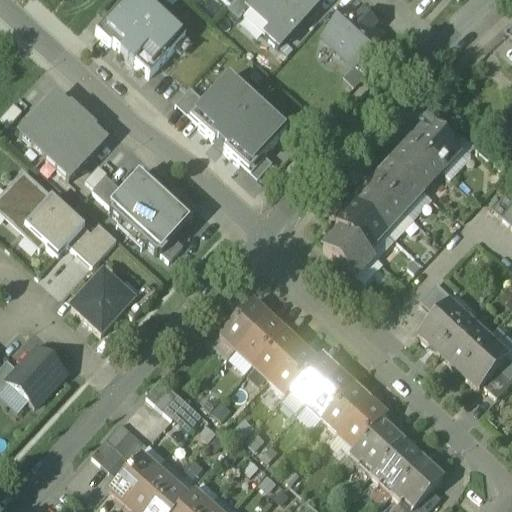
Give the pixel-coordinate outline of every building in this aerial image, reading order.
[(172,57),(183,45),(183,44),(134,0),(128,0),(94,38),(109,52),(111,50),(119,58),(117,60),(130,72),(132,70),(147,83),(172,57)] [(216,0),(229,11),(239,0),(216,0)] [(258,0),(239,0),(229,11),(226,15),(237,25),(241,21),(240,20),(244,16),(258,0)] [(258,0),(244,16),(267,37),(263,42),(277,54),(314,13),(301,1),(300,2),(297,0),(258,0)] [(353,72),(368,56),(381,42),(370,33),(373,30),(361,19),(358,22),(348,12),(321,42),(353,72)] [(183,45),(172,57),(179,63),(190,51),(183,45)] [(343,84),(352,93),(377,65),(368,56),(353,72),(343,84)] [(211,118),(197,133),(212,147),(215,144),(224,153),(222,156),(238,171),(252,156),(260,164),(262,162),(285,137),(226,83),(203,108),(202,109),(211,118)] [(173,112),(188,125),(202,109),(203,108),(188,95),(173,112)] [(42,165),(80,124),(68,113),(66,115),(53,103),(17,142),(42,165)] [(211,118),(202,109),(188,125),(197,133),(211,118)] [(12,110),(0,122),(0,125),(7,132),(20,118),(12,110)] [(427,129),(445,145),(453,136),(435,120),(427,129)] [(92,135),(80,124),(42,165),(67,188),(103,148),(90,136),(92,135)] [(427,129),(408,149),(439,177),(458,157),(445,145),(427,129)] [(473,153),(453,136),(445,145),(458,157),(439,177),(449,186),(469,165),(468,158),(473,153)] [(511,144),(502,155),(511,163),(511,144)] [(408,149),(390,169),(421,197),(439,177),(408,149)] [(252,156),(238,171),(247,179),(260,164),(252,156)] [(260,164),(247,179),(256,187),(271,170),(262,162),(260,164)] [(390,169),(371,189),(402,217),(421,197),(390,169)] [(92,196),(105,182),(97,174),(83,188),(92,196)] [(120,228),(144,250),(143,250),(144,250),(155,261),(157,259),(159,261),(173,246),(191,226),(139,178),(121,198),(107,213),(107,214),(110,216),(108,217),(119,228),(120,228)] [(9,220),(23,233),(49,204),(21,179),(3,199),(17,211),(9,220)] [(90,198),(107,213),(121,198),(105,182),(92,196),(90,198)] [(371,189),(353,209),(384,237),(402,217),(371,189)] [(431,207),(421,197),(402,217),(412,227),(431,207)] [(500,224),(511,210),(511,202),(507,198),(491,216),(500,224)] [(0,222),(38,258),(43,252),(23,233),(9,220),(17,211),(3,199),(0,201),(0,222)] [(83,235),(49,204),(23,233),(43,252),(56,264),(66,252),(83,235)] [(334,229),(340,234),(365,257),(384,237),(353,209),(334,229)] [(509,232),(511,228),(511,210),(500,224),(509,232)] [(412,227),(402,217),(384,237),(394,246),(412,227)] [(140,255),(144,250),(143,250),(144,250),(120,228),(119,228),(115,232),(140,255)] [(89,241),(83,235),(66,252),(91,275),(115,248),(97,232),(89,241)] [(371,262),(365,257),(340,234),(321,254),(338,270),(352,283),(353,282),(371,262)] [(394,246),(384,237),(365,257),(371,262),(375,266),(394,246)] [(173,246),(159,261),(167,268),(181,253),(173,246)] [(375,266),(371,262),(353,282),(363,292),(381,272),(375,266)] [(347,295),(354,301),(363,292),(353,282),(352,283),(338,270),(330,279),(347,295)] [(99,342),(122,318),(131,308),(129,307),(137,299),(125,288),(118,296),(101,281),(70,315),(99,342)] [(419,308),(433,322),(445,309),(446,309),(450,305),(435,291),(419,308)] [(137,299),(129,307),(131,308),(122,318),(131,326),(153,301),(143,292),(137,299)] [(235,357),(266,322),(250,307),(218,341),(235,357)] [(416,339),(437,358),(465,327),(446,309),(445,309),(433,322),(416,339)] [(283,337),(266,322),(235,357),(251,372),(283,337)] [(485,346),(465,327),(437,358),(457,377),(485,346)] [(511,351),(495,335),(485,346),(506,365),(502,369),(506,373),(501,378),(509,385),(511,381),(511,351)] [(299,352),(283,337),(251,372),(267,386),(299,352)] [(506,365),(485,346),(457,377),(477,396),(481,392),(497,374),(502,369),(506,365)] [(315,367),(299,352),(267,386),(283,401),(288,397),(315,367)] [(64,381),(36,355),(16,377),(5,389),(6,390),(33,414),(64,381)] [(320,362),(315,367),(288,397),(304,412),(336,377),(320,362)] [(5,389),(16,377),(6,368),(0,373),(0,396),(6,390),(5,389)] [(497,374),(501,378),(506,373),(502,369),(497,374)] [(481,392),(495,405),(511,387),(509,385),(501,378),(497,374),(481,392)] [(352,392),(336,377),(304,412),(320,426),(352,392)] [(168,394),(159,386),(144,402),(153,410),(168,394)] [(368,407),(352,392),(320,426),(336,441),(368,407)] [(176,401),(168,394),(153,410),(162,418),(176,401)] [(185,409),(176,401),(162,418),(170,426),(185,409)] [(384,421),(368,407),(336,441),(352,456),(378,428),(384,421)] [(399,447),(378,428),(352,456),(348,461),(358,471),(362,467),(372,476),(399,447)] [(90,462),(115,486),(145,453),(119,429),(90,462)] [(420,466),(399,447),(372,476),(368,480),(379,490),(382,486),(393,495),(420,466)] [(122,511),(123,511),(155,476),(138,462),(107,498),(122,511)] [(440,486),(420,466),(393,495),(389,499),(399,509),(403,505),(410,511),(415,511),(430,497),(440,486)] [(123,511),(151,511),(170,490),(155,476),(123,511)] [(179,511),(186,504),(170,490),(151,511),(179,511)] [(415,511),(432,511),(439,506),(430,497),(415,511)] [(179,511),(206,511),(192,498),(186,504),(179,511)]
